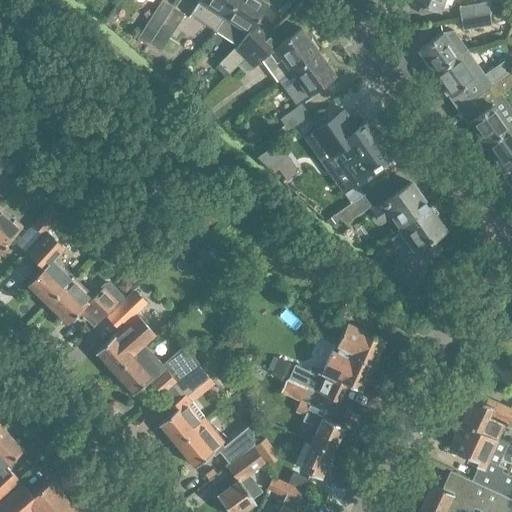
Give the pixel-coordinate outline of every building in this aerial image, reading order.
[(148,44),(172,6),(163,0),(160,0),(137,37),(148,44)] [(197,0),(189,13),(216,30),(234,0),(197,0)] [(219,62),(228,71),(268,32),(257,20),(268,3),(263,0),(234,0),(216,30),(237,44),(219,62)] [(442,0),(411,0),(412,0),(411,6),(425,11),(427,5),(439,9),(442,0)] [(459,5),(461,17),(489,12),(487,1),(459,5)] [(148,44),(160,52),(184,13),(172,6),(148,44)] [(489,12),(461,17),(463,29),(491,24),(489,12)] [(268,32),(236,63),(239,66),(242,68),(245,70),(247,70),(251,70),(262,60),(277,80),(318,51),(301,28),(279,43),(268,32)] [(418,49),(434,72),(465,50),(467,49),(453,29),(443,32),(418,49)] [(465,50),(434,72),(450,94),(475,77),(474,76),(480,71),(465,50)] [(318,51),(277,80),(279,84),(294,74),(308,94),(335,74),(318,51)] [(481,77),(488,87),(511,70),(504,60),(481,77)] [(511,70),(488,87),(495,97),(511,84),(511,70)] [(275,131),(278,136),(310,115),(301,103),(279,118),(284,125),(275,131)] [(469,121),(485,144),(509,127),(493,104),(469,121)] [(338,150),(357,178),(390,155),(367,122),(356,129),(343,110),(312,132),(329,157),(338,150)] [(511,124),(509,127),(485,144),(501,167),(511,159),(511,124)] [(391,214),(401,227),(427,208),(421,199),(423,198),(411,181),(372,209),(381,221),(391,214)] [(335,214),(345,222),(370,204),(363,194),(335,214)] [(48,206),(32,223),(43,234),(47,229),(59,217),(48,206)] [(427,208),(401,227),(416,248),(402,263),(401,262),(392,272),(411,289),(420,279),(419,279),(422,274),(424,270),(424,266),(425,262),(424,258),(439,247),(433,238),(445,230),(430,207),(428,209),(427,208)] [(2,208),(0,209),(0,250),(22,226),(2,208)] [(28,283),(48,303),(73,278),(53,258),(64,246),(48,230),(44,235),(26,253),(42,269),(28,283)] [(73,278),(48,303),(67,322),(82,307),(97,322),(123,295),(110,281),(103,282),(89,294),(73,278)] [(96,351),(114,372),(144,345),(156,335),(137,313),(148,303),(134,288),(109,310),(123,326),(96,351)] [(334,344),(333,346),(372,364),(383,338),(362,328),(347,321),(349,316),(340,312),(345,301),(323,291),(318,302),(339,311),(337,314),(339,315),(336,322),(345,326),(336,345),(334,344)] [(162,394),(172,386),(198,364),(198,363),(199,362),(185,346),(163,366),(144,345),(114,372),(133,393),(149,378),(152,381),(151,382),(162,394)] [(372,364),(333,346),(323,368),(312,366),(310,371),(295,364),(289,378),(339,401),(347,383),(360,389),(372,364)] [(287,373),(293,360),(274,353),(269,366),(287,373)] [(177,445),(204,422),(207,420),(187,395),(209,377),(198,364),(172,386),(182,398),(170,408),(173,412),(159,423),(177,445)] [(280,391),(300,400),(305,388),(286,379),(280,391)] [(471,396),(460,421),(497,438),(503,424),(511,427),(511,425),(511,408),(509,407),(507,412),(471,396)] [(305,414),(310,404),(300,400),(296,410),(305,414)] [(322,416),(310,442),(332,451),(343,426),(322,416)] [(497,438),(460,421),(448,446),(468,455),(466,460),(478,465),(471,480),(508,497),(511,488),(511,475),(502,471),(503,466),(500,464),(509,444),(497,438)] [(228,465),(228,466),(254,447),(256,445),(256,444),(252,425),(222,447),(204,422),(177,445),(195,466),(212,452),(214,455),(219,451),(230,464),(228,465)] [(0,496),(3,494),(18,480),(5,466),(23,448),(4,428),(0,431),(0,496)] [(280,456),(266,437),(256,444),(256,445),(254,447),(265,462),(268,465),(280,456)] [(332,451),(310,442),(299,467),(321,477),(332,451)] [(263,491),(250,473),(264,463),(265,462),(254,447),(228,466),(238,479),(217,494),(229,511),(240,511),(255,501),(253,498),(263,491)] [(431,483),(419,508),(426,511),(469,511),(473,504),(489,511),(511,511),(511,498),(508,497),(471,480),(450,470),(442,488),(431,483)] [(302,511),(297,509),(305,491),(294,487),(294,486),(272,477),(267,488),(285,496),(282,503),(277,511),(302,511)] [(5,500),(0,504),(0,511),(23,511),(24,511),(59,511),(70,503),(51,480),(33,495),(23,483),(4,499),(5,500)] [(78,511),(70,503),(59,511),(78,511)]
